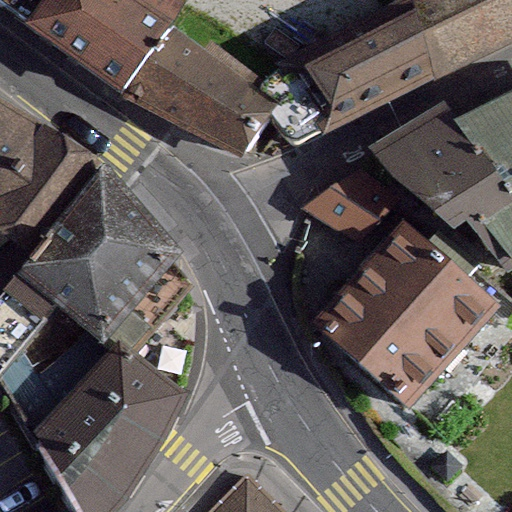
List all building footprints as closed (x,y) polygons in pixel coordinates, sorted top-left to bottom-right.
[(511,0),(409,0),(401,4),(405,15),(261,97),(167,46),(97,0),(2,0),(0,3),(0,4),(63,53),(126,102),(194,138),(251,169),(276,125),(299,159),(354,129),(511,44),(511,0)] [(416,145),(386,164),(458,233),(476,224),(511,268),(511,115),(478,134),(460,144),(446,127),(416,145)] [(110,340),(179,265),(134,218),(108,190),(51,152),(0,116),(0,230),(24,249),(0,274),(0,371),(59,297),(110,340)] [(390,202),(362,181),(319,215),(357,236),(390,202)] [(491,318),(410,245),(328,336),(409,409),(491,318)] [(113,351),(34,432),(85,511),(100,511),(119,492),(172,400),(113,351)] [(277,511),(252,488),(229,511),(277,511)]
